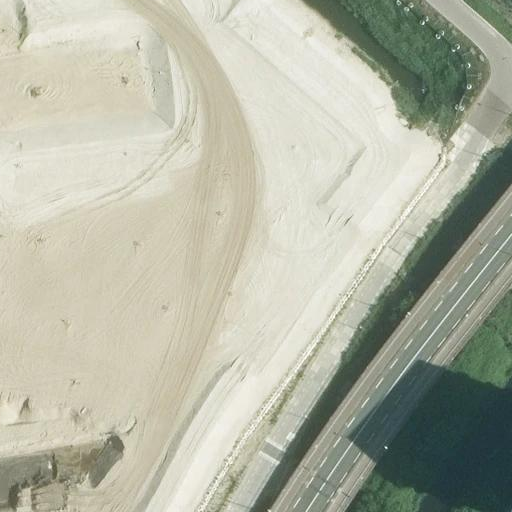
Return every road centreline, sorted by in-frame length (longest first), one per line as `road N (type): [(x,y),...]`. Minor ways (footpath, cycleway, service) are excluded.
road 1 (unclassified): [(236,450),(454,158)]
road 2 (secondary): [(308,511),(511,237)]
road 3 (residential): [(0,99),(328,54)]
road 4 (residential): [(0,474),(236,450)]
road 5 (residential): [(454,158),(328,54)]
